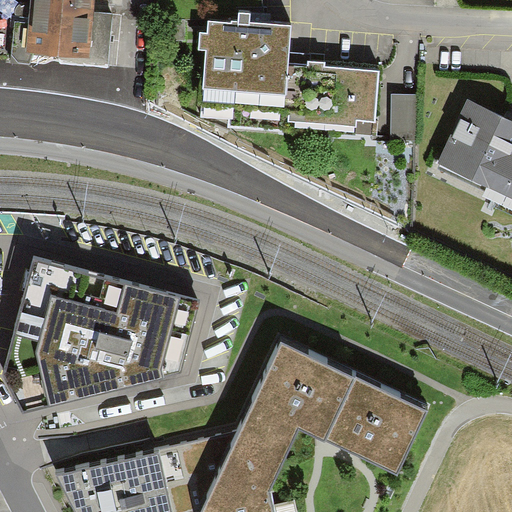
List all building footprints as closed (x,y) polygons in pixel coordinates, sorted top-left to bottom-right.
[(32,0),(29,27),(16,26),(13,59),(20,67),(32,68),(33,60),(106,69),(111,17),(95,17),(95,0),(32,0)] [(231,25),(208,23),(207,35),(200,34),(199,50),(206,50),(202,114),(229,116),(228,126),(288,131),(289,123),(358,128),(359,123),(377,124),(381,72),(326,67),(327,63),(309,61),(308,67),(298,66),(291,65),(294,27),(253,24),(253,16),(245,16),(238,15),(237,23),(231,22),(231,25)] [(421,98),(392,95),(388,140),(417,142),(421,98)] [(437,172),(486,194),(489,188),(511,199),(511,121),(470,102),(437,172)] [(120,382),(183,366),(201,298),(34,254),(3,371),(24,407),(120,382)] [(235,431),(199,506),(200,511),(274,511),(267,482),(296,418),(396,463),(427,402),(279,337),(235,431)] [(235,431),(57,471),(79,511),(179,511),(199,506),(235,431)]
